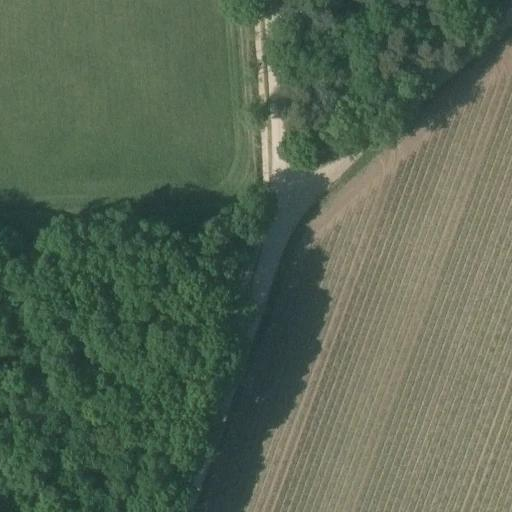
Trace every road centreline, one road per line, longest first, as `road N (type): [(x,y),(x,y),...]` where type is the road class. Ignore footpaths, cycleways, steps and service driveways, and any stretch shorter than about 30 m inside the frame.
road 1 (track): [(129,511),(238,190),(233,0)]
road 2 (unclassified): [(179,511),(278,222),(271,0)]
road 3 (track): [(511,6),(316,176),(278,222)]
